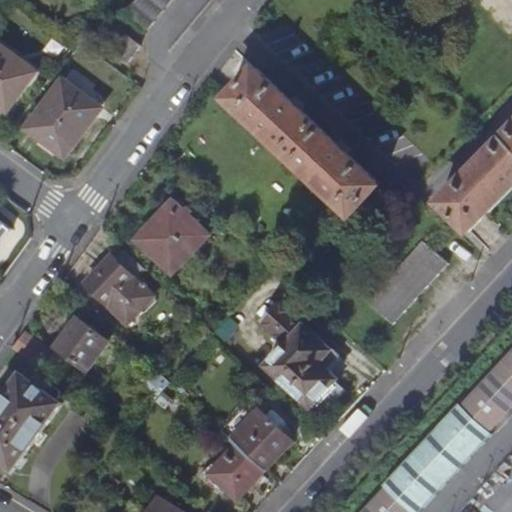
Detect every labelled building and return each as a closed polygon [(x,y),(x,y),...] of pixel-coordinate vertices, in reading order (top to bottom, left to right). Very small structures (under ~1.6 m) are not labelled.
[(158,16),(139,0),(135,0),(123,14),(144,32),(158,16)] [(139,0),(158,16),(171,0),(139,0)] [(138,47),(126,38),(114,53),(126,62),(138,47)] [(0,41),(0,102),(9,109),(39,70),(0,41)] [(330,198),(350,216),(377,188),(378,186),(341,150),(297,107),(255,67),(228,96),(226,98),(246,116),(248,115),(274,140),(272,142),(302,170),(305,169),(332,196),(330,198)] [(41,134),(66,153),(82,131),(78,128),(96,103),(62,78),(25,127),(38,137),(41,134)] [(511,126),(501,136),(474,163),(439,199),(469,230),(489,210),(487,208),(511,183),(511,126)] [(159,223),(140,242),(170,272),(207,235),(172,199),(152,217),(159,223)] [(0,241),(11,227),(0,218),(0,241)] [(369,302),(394,325),(450,264),(426,241),(369,302)] [(109,255),(84,281),(126,322),(151,295),(109,255)] [(324,354),(273,305),(255,323),(280,346),(261,366),(305,409),(308,406),(313,413),(335,390),(329,384),(330,383),(312,365),(324,354)] [(77,316),(55,347),(87,371),(110,340),(77,316)] [(511,350),(460,406),(490,433),(511,409),(511,350)] [(59,402),(20,374),(2,397),(0,396),(0,468),(6,473),(59,402)] [(460,406),(384,487),(410,511),(416,511),(490,433),(460,406)] [(233,443),(261,470),(288,442),(275,429),(281,423),(269,411),(262,417),(254,410),(228,439),(233,443)] [(261,470),(233,443),(205,473),(234,500),(261,470)] [(410,511),(384,487),(361,511),(410,511)] [(177,511),(156,498),(146,511),(177,511)]
